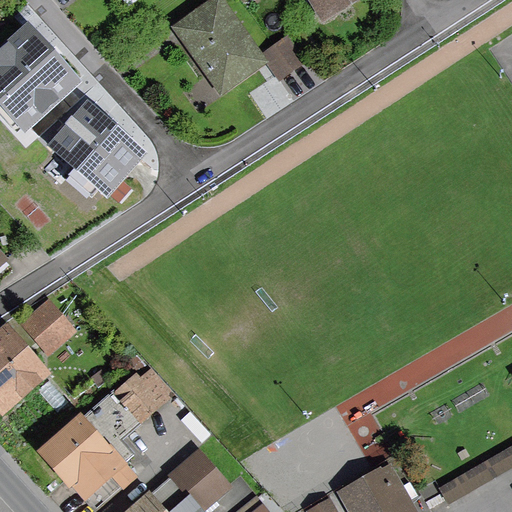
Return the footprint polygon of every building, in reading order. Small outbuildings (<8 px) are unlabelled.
[(318,0),(325,12),(344,0),(318,0)] [(179,30),(222,90),(261,62),(218,2),(179,30)] [(304,63),(287,38),(275,47),(292,72),(304,63)] [(262,56),(280,80),(292,72),(275,47),(262,56)] [(0,87),(0,153),(33,122),(0,87)] [(67,154),(107,190),(137,156),(88,113),(71,132),(80,140),(67,154)] [(0,275),(8,269),(0,259),(0,275)] [(30,328),(47,347),(68,329),(51,310),(30,328)] [(0,344),(0,400),(8,409),(46,376),(11,336),(0,344)] [(122,465),(133,455),(125,445),(133,438),(128,433),(171,396),(151,371),(139,381),(136,378),(116,395),(114,392),(45,451),(96,510),(133,478),(122,465)] [(506,453),(441,490),(449,504),(511,468),(511,447),(505,451),(506,453)] [(198,511),(227,487),(199,455),(133,511),(198,511)] [(339,495),(348,511),(411,511),(413,511),(390,470),(381,475),(380,472),(339,495)] [(264,511),(254,498),(236,511),(264,511)] [(332,511),(327,503),(312,511),(311,511),(332,511)]
